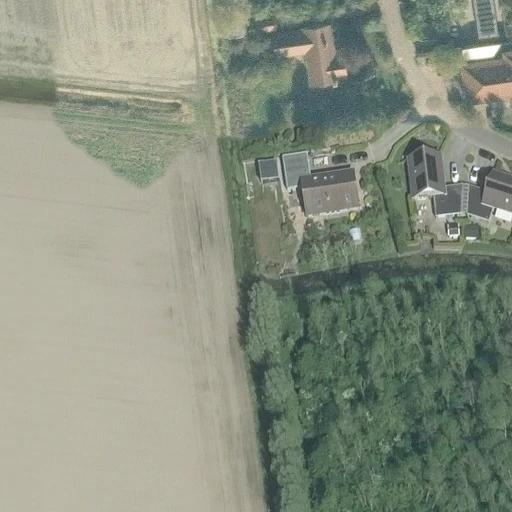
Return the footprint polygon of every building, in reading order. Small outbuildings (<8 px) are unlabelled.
[(230,30),(247,29),(246,6),(229,7),(230,30)] [(496,13),(476,16),(479,37),(499,34),(496,13)] [(250,31),(274,27),(272,15),(248,18),(250,31)] [(337,74),(346,73),(343,52),(334,53),(329,22),(303,26),(304,29),(274,33),(277,52),(306,48),(311,80),(334,77),(334,78),(338,78),(337,74)] [(511,91),(511,57),(465,64),(469,97),(511,91)] [(307,218),(357,211),(352,176),(310,182),(306,156),(281,160),(286,193),(302,190),(307,218)] [(460,217),(462,188),(442,191),(438,159),(408,163),(413,201),(432,199),(435,220),(460,217)] [(511,215),(511,184),(492,178),(487,195),(467,189),(466,218),(488,225),(493,209),(511,215)] [(448,239),(459,238),(458,227),(447,228),(448,239)] [(466,228),(465,241),(480,242),(480,229),(466,228)]
